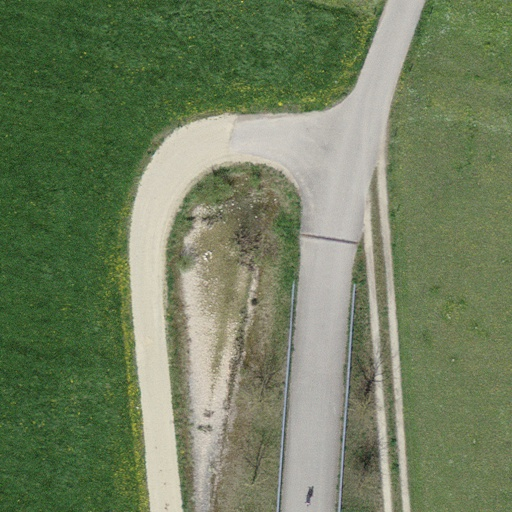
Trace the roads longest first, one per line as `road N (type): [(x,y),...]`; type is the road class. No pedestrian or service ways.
road 1 (track): [(346,164),(267,140),(201,143),(171,168),(150,206),(142,264),(164,511)]
road 2 (unclassified): [(308,511),(327,238),(405,0)]
road 3 (track): [(346,164),(371,203),(394,511)]
